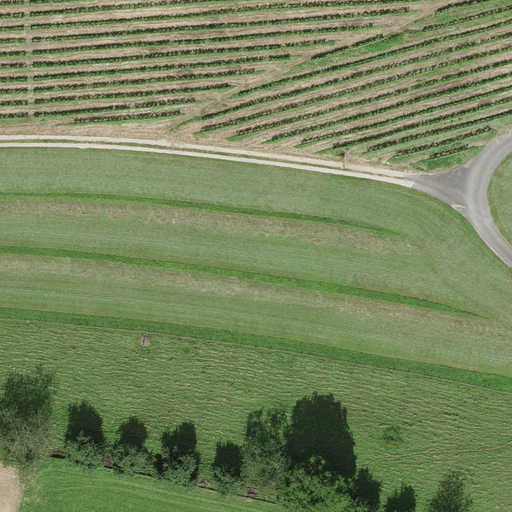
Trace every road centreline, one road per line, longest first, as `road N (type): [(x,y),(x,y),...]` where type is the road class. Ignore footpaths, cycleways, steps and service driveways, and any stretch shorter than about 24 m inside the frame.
road 1 (track): [(468,198),(427,181),(219,153),(0,141)]
road 2 (unclassified): [(511,259),(481,228),(468,198),(496,146),(511,139)]
